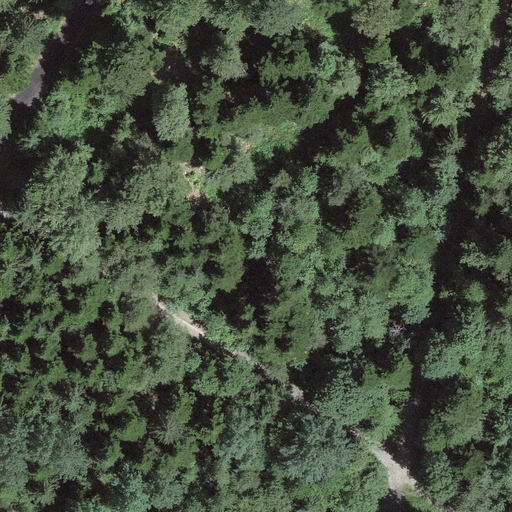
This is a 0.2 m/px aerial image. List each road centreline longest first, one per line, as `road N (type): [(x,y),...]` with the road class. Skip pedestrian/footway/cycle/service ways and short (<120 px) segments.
road 1 (track): [(458,511),(348,424),(134,286),(0,212)]
road 2 (track): [(391,511),(510,0)]
road 3 (unclassified): [(0,142),(94,0)]
